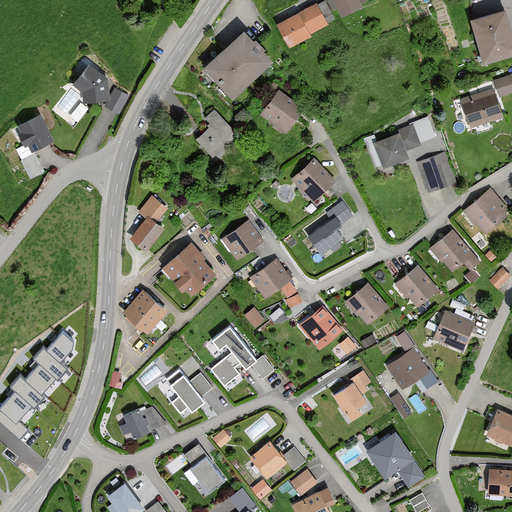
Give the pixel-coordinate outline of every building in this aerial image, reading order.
[(332,0),(340,18),(361,8),(358,3),(366,2),(365,0),(332,0)] [(334,20),(325,3),(314,3),(274,24),(288,50),(334,20)] [(511,56),(511,33),(505,10),(469,19),(483,66),(511,56)] [(272,61),(243,32),(201,69),(230,99),(272,61)] [(107,101),(110,100),(110,95),(108,79),(89,65),(72,85),(82,93),(83,104),(97,103),(107,101)] [(511,74),(494,80),(499,97),(511,92),(511,74)] [(129,96),(114,88),(110,95),(110,100),(107,101),(104,107),(119,114),(129,96)] [(494,89),(461,99),(471,128),(503,117),(494,89)] [(277,92),(258,117),(283,137),(302,110),(277,92)] [(234,135),(211,109),(201,118),(208,127),(195,140),(209,158),(234,135)] [(40,115),(13,129),(22,149),(28,146),(31,152),(53,143),(40,115)] [(396,135),(373,143),(382,168),(409,159),(406,152),(419,147),(412,125),(395,131),(396,135)] [(33,155),(18,162),(28,181),(44,174),(33,155)] [(441,155),(415,163),(425,194),(452,185),(441,155)] [(335,180),(313,158),(290,180),(312,202),(335,180)] [(508,212),(487,189),(461,212),(482,235),(508,212)] [(165,208),(148,196),(135,213),(143,219),(127,239),(146,251),(163,229),(156,221),(165,208)] [(332,217),(309,234),(321,250),(342,235),(335,225),(352,213),(343,200),(328,211),(332,217)] [(261,241),(247,221),(220,239),(235,263),(261,241)] [(479,262),(450,230),(427,248),(445,269),(450,273),(463,263),(468,270),(479,262)] [(215,274),(190,242),(161,268),(190,297),(215,274)] [(490,250),(485,255),(491,262),(496,257),(490,250)] [(273,261),(246,279),(262,299),(290,281),(273,261)] [(437,290),(416,265),(393,285),(416,308),(437,290)] [(503,268),(488,280),(497,289),(511,277),(503,268)] [(465,275),(471,283),(480,276),(474,269),(465,275)] [(387,307),(366,284),(343,304),(364,327),(387,307)] [(165,312),(140,290),(123,313),(146,334),(165,312)] [(341,330),(320,306),(297,327),(318,350),(341,330)] [(254,307),(244,315),(255,329),(265,320),(254,307)] [(444,308),(431,340),(459,354),(472,323),(444,308)] [(256,358),(230,325),(214,337),(220,345),(226,341),(234,350),(212,367),(225,383),(238,372),(234,366),(241,360),(246,366),(256,358)] [(0,408),(0,410),(16,425),(31,407),(35,410),(45,398),(42,396),(56,380),(58,382),(68,370),(60,363),(72,351),(73,343),(62,333),(47,352),(43,348),(33,360),(39,365),(25,381),(20,377),(10,389),(14,392),(0,408)] [(361,341),(365,348),(377,342),(373,334),(361,341)] [(356,347),(348,337),(339,344),(347,354),(356,347)] [(410,349),(384,366),(400,390),(428,372),(410,349)] [(204,399),(180,368),(168,378),(181,394),(172,401),(180,411),(189,404),(192,408),(204,399)] [(332,395),(345,415),(368,404),(360,392),(371,383),(362,370),(332,395)] [(122,373),(113,371),(109,386),(118,388),(122,373)] [(416,392),(410,396),(418,408),(425,404),(416,392)] [(398,393),(390,398),(403,418),(412,413),(398,393)] [(147,430),(137,409),(117,420),(121,433),(134,438),(147,430)] [(511,417),(495,410),(483,435),(510,447),(511,442),(511,417)] [(230,439),(221,431),(211,438),(218,448),(230,439)] [(395,432),(365,451),(383,480),(396,471),(412,460),(395,432)] [(269,440),(248,455),(265,478),(286,463),(269,440)] [(283,452),(294,467),(305,458),(294,443),(283,452)] [(222,480),(196,444),(181,456),(206,492),(222,480)] [(422,477),(412,460),(396,471),(407,488),(422,477)] [(304,470),(288,481),(298,497),(314,483),(304,470)] [(511,471),(487,470),(485,495),(511,496),(511,471)] [(123,482),(104,496),(117,511),(139,511),(144,508),(123,482)] [(241,488),(227,497),(237,511),(245,511),(252,507),(241,488)] [(422,490),(410,496),(417,510),(429,503),(422,490)] [(289,505),(292,511),(327,511),(318,492),(289,505)] [(148,511),(168,511),(158,498),(145,508),(148,511)]
